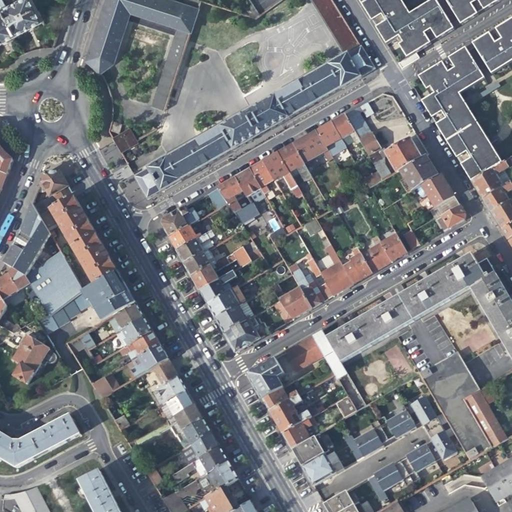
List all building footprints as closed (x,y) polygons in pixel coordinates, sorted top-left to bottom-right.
[(30,0),(19,0),(5,7),(2,9),(16,36),(28,30),(43,22),(30,0)] [(220,19),(223,8),(199,0),(185,0),(184,5),(170,0),(106,0),(86,61),(100,74),(101,73),(113,63),(130,13),(178,28),(191,32),(198,12),(220,19)] [(199,0),(223,8),(226,9),(228,1),(225,0),(199,0)] [(313,0),(321,12),(335,3),(333,0),(313,0)] [(410,23),(395,0),(359,0),(374,23),(377,21),(379,23),(381,27),(378,29),(388,46),(397,40),(400,38),(404,44),(401,46),(409,59),(432,45),(430,41),(437,37),(439,41),(455,31),(440,5),(410,23)] [(401,0),(395,0),(410,23),(440,5),(437,0),(412,16),(401,0)] [(446,0),(463,26),(479,16),(477,12),(484,8),(486,12),(505,0),(446,0)] [(149,170),(135,178),(148,200),(162,192),(163,193),(183,182),(182,181),(189,176),(204,168),(207,166),(225,156),(234,151),(235,152),(291,119),(298,114),(335,93),(342,89),(343,90),(362,78),(376,69),(335,3),(321,12),(348,54),(329,65),(329,66),(277,96),(276,96),(269,100),(254,108),(220,128),(221,129),(169,158),(168,158),(149,169),(149,170)] [(482,15),(486,12),(484,8),(477,12),(479,16),(482,15)] [(0,44),(5,42),(16,36),(2,9),(0,10),(0,44)] [(511,22),(498,31),(500,34),(493,38),(491,35),(474,45),(490,71),(511,57),(511,22)] [(210,30),(211,32),(226,58),(239,50),(234,42),(230,35),(222,23),(210,30)] [(178,28),(155,105),(167,109),(191,32),(178,28)] [(433,98),(424,103),(434,120),(437,118),(439,121),(442,124),(438,126),(459,160),(462,158),(466,164),(463,166),(473,183),(500,167),(454,94),(484,76),(467,50),(451,60),(453,64),(447,67),(444,64),(421,78),(429,92),(432,90),(436,96),(433,98)] [(511,57),(490,71),(493,76),(511,64),(511,57)] [(454,94),(500,167),(504,164),(461,96),(486,80),(484,76),(454,94)] [(499,84),(480,96),(483,99),(502,88),(499,84)] [(374,115),(367,103),(357,109),(361,116),(366,113),(369,118),(374,115)] [(361,116),(357,109),(346,116),(360,140),(372,134),(361,116)] [(356,145),(361,142),(360,140),(346,116),(341,119),(333,123),(346,147),(355,143),(356,145)] [(347,148),(346,147),(333,123),(327,127),(318,132),(327,149),(337,143),(341,151),(347,148)] [(109,132),(119,136),(122,126),(112,124),(111,128),(109,132)] [(333,160),(327,149),(318,132),(307,138),(294,146),(305,165),(325,154),(329,162),(333,160)] [(372,134),(360,140),(361,142),(379,172),(384,181),(392,176),(379,154),(378,152),(381,150),(380,149),(372,134)] [(126,136),(115,142),(120,152),(132,145),(126,136)] [(397,174),(400,172),(422,159),(416,147),(412,140),(387,153),(387,156),(397,174)] [(313,179),(305,165),(294,146),(288,149),(279,154),(290,174),(299,169),(302,173),(307,182),(313,179)] [(0,169),(8,174),(11,168),(14,160),(8,156),(4,152),(1,147),(0,147),(0,169)] [(296,198),(297,198),(302,195),(293,178),(290,174),(279,154),(272,158),(264,163),(275,181),(276,182),(284,178),(291,191),(292,191),(296,198)] [(425,158),(422,159),(400,172),(413,193),(422,187),(438,178),(430,166),(425,158)] [(478,191),(484,201),(504,188),(497,177),(511,167),(511,162),(510,160),(504,164),(500,167),(473,183),(478,191)] [(266,186),(275,181),(264,163),(258,166),(250,171),(262,191),(265,196),(270,193),(266,186)] [(120,180),(132,174),(128,165),(116,171),(120,180)] [(7,178),(8,174),(0,169),(0,189),(2,190),(7,178)] [(293,178),(302,173),(299,169),(290,174),(293,178)] [(252,206),(256,204),(252,197),(262,191),(250,171),(246,174),(236,179),(244,192),(252,206)] [(370,189),(384,181),(379,172),(365,180),(370,189)] [(50,195),(53,195),(59,206),(75,197),(67,184),(61,173),(55,173),(46,173),(41,185),(48,189),(50,195)] [(422,187),(435,209),(455,198),(448,186),(441,176),(438,178),(422,187)] [(235,198),(244,192),(236,179),(229,183),(219,189),(229,205),(236,215),(242,210),(235,198)] [(505,196),(511,191),(511,185),(511,184),(504,188),(484,201),(488,207),(492,215),(510,203),(505,196)] [(42,196),(48,189),(41,185),(38,195),(42,196)] [(218,211),(229,205),(219,189),(208,195),(218,211)] [(266,198),(265,196),(262,191),(252,197),(256,204),(266,198)] [(53,195),(35,207),(41,217),(51,211),(59,206),(53,195)] [(307,204),(302,195),(297,198),(302,207),(307,204)] [(51,211),(61,227),(74,250),(98,236),(86,216),(75,197),(59,206),(51,211)] [(436,221),(438,220),(442,218),(461,208),(457,202),(455,198),(435,209),(430,212),(434,220),(435,219),(436,221)] [(511,202),(510,203),(492,215),(500,227),(504,233),(509,242),(511,240),(511,202)] [(35,207),(34,204),(21,236),(16,244),(8,258),(12,272),(11,274),(9,274),(0,279),(0,295),(4,302),(28,286),(31,284),(25,275),(23,272),(27,269),(29,273),(52,236),(50,233),(41,217),(35,207)] [(189,211),(187,207),(163,221),(163,226),(166,231),(170,239),(190,227),(199,222),(200,222),(193,210),(189,211)] [(442,218),(449,230),(465,221),(466,216),(464,212),(461,208),(442,218)] [(54,231),(61,227),(51,211),(41,217),(50,233),(54,231)] [(273,231),(280,228),(275,217),(268,220),(273,231)] [(445,233),(449,230),(442,218),(438,220),(445,233)] [(309,236),(321,230),(316,219),(304,225),(309,236)] [(204,230),(199,222),(190,227),(195,235),(204,230)] [(219,223),(210,228),(213,232),(222,227),(219,223)] [(210,227),(204,230),(195,235),(190,227),(170,239),(173,244),(178,252),(213,232),(210,228),(210,227)] [(284,238),(288,236),(285,229),(280,232),(284,238)] [(325,248),(330,245),(322,229),(317,232),(325,248)] [(216,237),(213,232),(178,252),(181,256),(186,265),(205,254),(201,246),(216,237)] [(412,252),(421,246),(413,233),(413,232),(404,237),(412,252)] [(74,250),(95,287),(96,287),(119,273),(108,254),(98,236),(74,250)] [(397,236),(382,245),(393,263),(401,258),(408,254),(397,236)] [(376,248),(362,256),(373,275),(383,269),(393,263),(382,245),(379,239),(372,243),(376,248)] [(254,243),(244,250),(248,256),(259,250),(254,243)] [(342,292),(354,286),(344,269),(341,264),(342,263),(332,246),(326,250),(336,267),(322,275),(326,284),(334,297),(342,292)] [(242,268),(252,262),(248,256),(244,250),(244,249),(215,265),(193,279),(197,284),(201,292),(220,280),(216,273),(237,261),(242,268)] [(352,265),(344,269),(354,286),(364,280),(373,275),(362,256),(358,249),(353,252),(357,259),(350,262),(352,265)] [(263,257),(259,250),(248,256),(252,262),(253,263),(263,257)] [(211,265),(205,254),(186,265),(189,271),(193,279),(215,265),(214,263),(211,265)] [(340,332),(327,340),(335,353),(341,363),(471,287),(511,355),(511,301),(500,280),(487,259),(479,263),(473,254),(458,263),(416,288),(372,314),(340,332)] [(27,269),(23,272),(25,275),(31,284),(34,290),(49,313),(51,316),(85,293),(68,264),(64,257),(31,276),(29,273),(27,269)] [(321,275),(313,260),(308,262),(317,278),(321,275)] [(294,276),(302,290),(313,309),(321,305),(313,292),(300,270),(293,274),(294,276)] [(235,272),(220,280),(201,292),(205,299),(209,305),(228,294),(223,286),(229,283),(238,278),(235,272)] [(116,317),(137,304),(132,294),(119,273),(96,287),(95,287),(85,293),(51,316),(49,313),(37,320),(47,336),(71,321),(70,320),(82,313),(81,312),(92,305),(91,303),(94,301),(102,316),(106,322),(109,321),(116,317)] [(286,280),(271,288),(275,294),(290,286),(286,280)] [(234,291),(229,283),(223,286),(228,294),(231,293),(234,291)] [(326,284),(318,289),(325,302),(334,297),(326,284)] [(237,289),(234,291),(231,293),(238,303),(244,300),(237,289)] [(318,289),(313,292),(321,305),(323,304),(325,302),(318,289)] [(281,302),(281,303),(294,321),(303,315),(313,309),(302,290),(281,302)] [(251,296),(244,300),(238,303),(231,293),(228,294),(209,305),(214,313),(218,321),(240,307),(247,303),(253,300),(251,296)] [(8,308),(4,302),(0,295),(0,325),(13,334),(22,329),(17,322),(15,325),(2,318),(8,308)] [(99,318),(102,316),(94,301),(91,303),(92,305),(99,318)] [(256,318),(247,303),(240,307),(249,322),(255,319),(256,318)] [(275,306),(287,325),(294,321),(281,303),(275,306)] [(116,317),(123,330),(127,328),(145,318),(141,310),(137,304),(116,317)] [(249,322),(240,307),(218,321),(222,327),(227,336),(249,322)] [(436,343),(446,338),(435,316),(424,322),(436,343)] [(109,321),(117,334),(123,330),(116,317),(109,321)] [(126,340),(129,346),(153,332),(149,324),(145,318),(127,328),(132,337),(126,340)] [(259,326),(255,319),(249,322),(227,336),(237,354),(257,342),(260,340),(254,330),(259,326)] [(117,334),(125,348),(129,346),(126,340),(132,337),(127,328),(123,330),(117,334)] [(123,357),(132,351),(137,348),(142,357),(161,346),(157,338),(153,332),(129,346),(125,348),(120,351),(123,357)] [(319,334),(314,337),(325,356),(327,358),(335,353),(327,340),(323,332),(319,334)] [(87,333),(80,337),(86,347),(88,350),(95,347),(87,333)] [(49,351),(50,350),(29,337),(14,361),(22,365),(15,377),(27,384),(34,373),(35,373),(41,364),(45,366),(47,362),(51,364),(52,364),(54,363),(55,361),(56,359),(56,357),(56,355),(55,355),(49,351)] [(74,355),(86,347),(80,337),(68,344),(74,355)] [(297,372),(325,356),(314,337),(286,353),(297,372)] [(144,366),(132,373),(134,376),(130,378),(132,381),(154,370),(170,361),(165,353),(161,346),(142,357),(139,359),(144,366)] [(133,359),(134,362),(139,359),(142,357),(137,348),(132,351),(135,357),(133,359)] [(471,461),(494,448),(466,402),(482,392),(473,376),(459,353),(420,376),(471,461)] [(128,365),(132,373),(144,366),(139,359),(134,362),(128,365)] [(285,375),(276,359),(249,375),(256,387),(264,400),(283,389),(284,388),(279,378),(285,375)] [(158,410),(161,408),(167,405),(188,392),(181,380),(170,361),(154,370),(164,387),(150,396),(158,410)] [(111,375),(105,378),(113,392),(119,389),(111,375)] [(113,392),(105,378),(93,385),(101,399),(113,392)] [(287,397),(283,389),(264,400),(267,405),(271,413),(301,397),(304,395),(305,394),(302,388),(287,397)] [(486,389),(482,392),(466,402),(494,448),(507,440),(487,407),(494,402),(486,389)] [(171,417),(173,420),(196,406),(192,398),(188,392),(167,405),(173,416),(171,417)] [(295,408),(304,403),(301,397),(271,413),(276,422),(284,435),(314,418),(324,412),(326,411),(323,407),(317,411),(316,408),(301,417),(295,408)] [(346,419),(358,412),(349,397),(337,404),(346,419)] [(422,425),(427,434),(442,426),(425,399),(412,406),(410,403),(404,407),(407,412),(416,427),(421,423),(422,425)] [(161,408),(169,422),(173,420),(171,417),(173,416),(167,405),(161,408)] [(171,427),(176,436),(204,420),(199,411),(196,406),(173,420),(169,422),(134,442),(138,449),(160,437),(161,433),(171,427)] [(416,427),(407,412),(388,424),(384,418),(378,422),(389,442),(396,438),(397,440),(399,439),(416,429),(416,427)] [(52,425),(36,434),(46,453),(81,434),(71,415),(52,425)] [(115,422),(121,431),(129,426),(125,419),(122,418),(115,422)] [(318,424),(314,418),(284,435),(288,442),(293,451),(311,440),(306,431),(318,424)] [(175,437),(183,451),(192,446),(212,434),(208,426),(204,420),(176,436),(175,437)] [(389,442),(378,422),(371,426),(375,432),(356,443),(364,457),(365,459),(383,448),(385,447),(384,445),(389,442)] [(442,426),(427,434),(433,443),(434,445),(428,448),(437,463),(443,459),(445,462),(458,454),(446,434),(448,432),(444,425),(442,426)] [(131,426),(129,426),(121,431),(124,436),(133,431),(131,426)] [(0,433),(0,458),(2,460),(12,441),(0,433)] [(17,469),(46,453),(36,434),(25,440),(21,442),(14,442),(12,441),(2,460),(17,469)] [(192,446),(200,460),(221,448),(215,439),(212,434),(192,446)] [(320,435),(311,440),(293,451),(297,458),(308,477),(315,488),(337,475),(336,474),(341,471),(337,465),(332,467),(326,456),(330,454),(320,435)] [(358,461),(364,457),(356,443),(351,437),(346,440),(358,461)] [(182,452),(190,466),(193,464),(200,460),(192,446),(183,451),(182,452)] [(417,474),(437,463),(428,448),(427,446),(408,457),(407,457),(408,460),(402,463),(411,479),(414,484),(421,480),(417,474)] [(200,460),(209,475),(229,463),(224,453),(221,448),(200,460)] [(511,459),(481,478),(497,504),(511,495),(511,459)] [(196,469),(201,479),(209,475),(200,460),(193,464),(196,469)] [(215,485),(219,491),(226,487),(239,479),(233,469),(229,463),(209,475),(201,479),(197,481),(200,487),(208,482),(209,484),(211,486),(213,486),(215,485)] [(411,479),(402,463),(396,467),(395,465),(393,465),(375,476),(375,477),(388,498),(389,499),(395,495),(392,490),(411,479)] [(188,474),(196,469),(193,464),(190,466),(173,476),(178,484),(189,477),(188,474)] [(154,468),(147,472),(155,487),(163,482),(154,468)] [(81,481),(96,511),(120,511),(110,491),(100,471),(81,481)] [(388,498),(375,477),(369,481),(381,502),(388,498)] [(231,496),(226,487),(219,491),(207,498),(213,508),(209,510),(210,511),(234,511),(252,502),(248,495),(235,502),(231,496)] [(49,511),(37,488),(29,491),(23,493),(15,495),(5,496),(2,510),(5,511),(4,511),(49,511)] [(176,493),(164,500),(170,511),(183,511),(186,510),(176,493)] [(363,511),(359,505),(356,506),(348,493),(325,506),(328,511),(363,511)] [(205,511),(206,511),(209,510),(213,508),(207,498),(199,503),(205,511)] [(478,511),(471,499),(448,511),(478,511)] [(257,511),(255,507),(252,502),(234,511),(257,511)] [(406,511),(400,503),(385,511),(406,511)]
